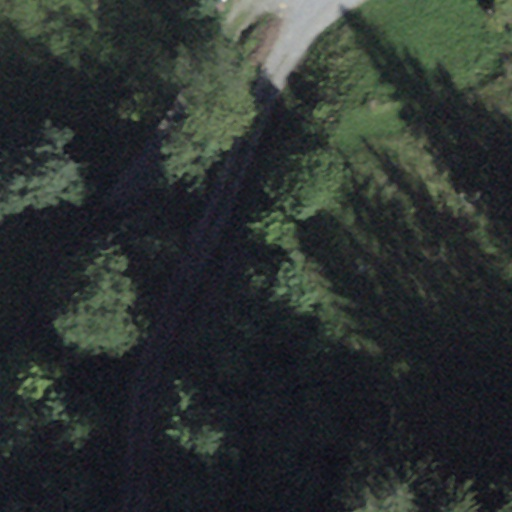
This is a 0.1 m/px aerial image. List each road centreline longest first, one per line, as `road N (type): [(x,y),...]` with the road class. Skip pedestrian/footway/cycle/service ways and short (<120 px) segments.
road 1 (track): [(323,0),(277,52),(259,87),(121,511)]
road 2 (track): [(0,453),(48,282),(178,141),(236,25),(276,0)]
